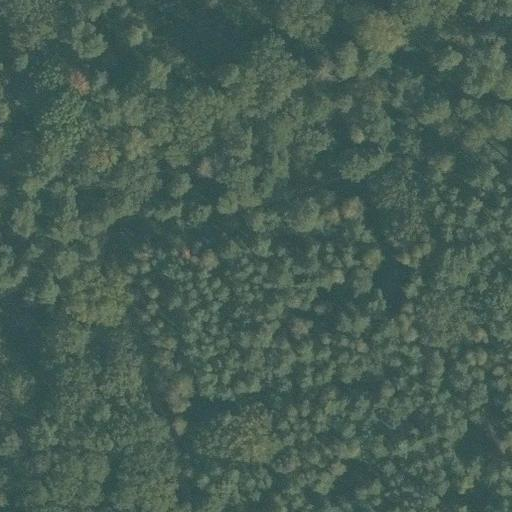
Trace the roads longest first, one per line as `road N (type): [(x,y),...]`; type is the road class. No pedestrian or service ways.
road 1 (track): [(95,259),(511,112)]
road 2 (track): [(95,259),(0,1)]
road 3 (track): [(192,511),(95,259)]
